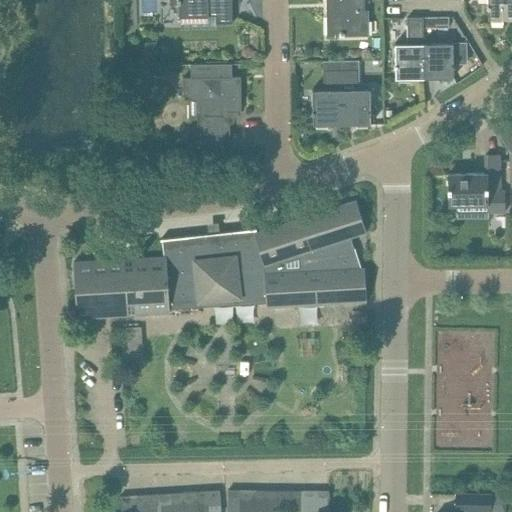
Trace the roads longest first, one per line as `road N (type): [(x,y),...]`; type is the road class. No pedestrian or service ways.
road 1 (residential): [(47,210),(166,210),(278,189)]
road 2 (residential): [(392,511),(395,282)]
road 3 (residential): [(56,407),(47,210)]
road 4 (residential): [(278,189),(276,0)]
road 5 (residential): [(395,282),(397,148)]
road 6 (residential): [(397,148),(511,79)]
road 7 (residential): [(278,189),(397,148)]
